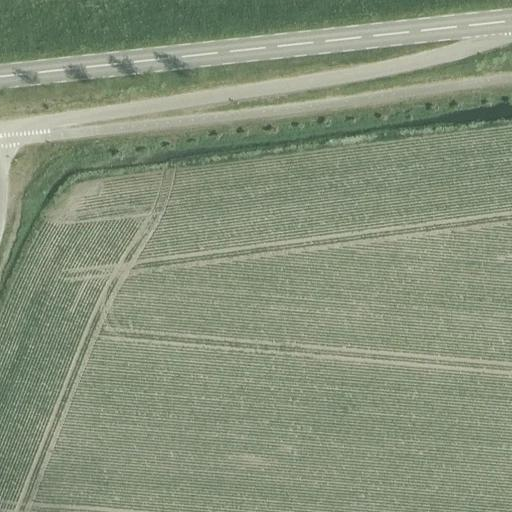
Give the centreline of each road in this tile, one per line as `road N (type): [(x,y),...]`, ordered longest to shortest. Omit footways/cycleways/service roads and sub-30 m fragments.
road 1 (unclassified): [(0,128),(453,55),(506,35),(507,21)]
road 2 (secondary): [(0,78),(507,21)]
